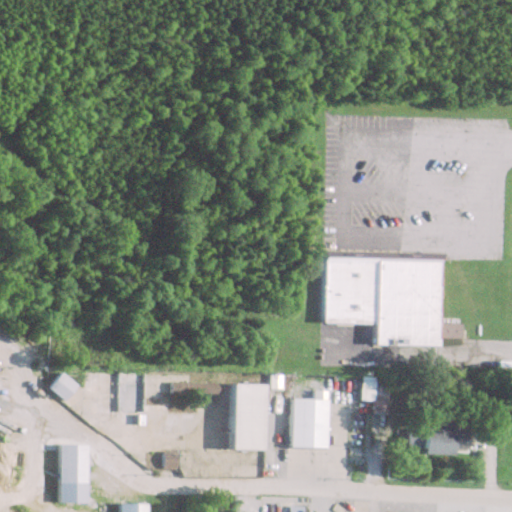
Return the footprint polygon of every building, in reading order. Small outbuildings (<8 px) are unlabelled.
[(432,346),(432,337),(455,338),(455,324),(432,324),(434,255),(318,253),(317,323),(368,324),(368,345),(432,346)] [(140,372),(113,372),(113,414),(140,414),(140,372)] [(58,400),(71,385),(56,373),(44,387),(58,400)] [(224,450),(257,450),(257,384),(224,384),(224,450)] [(285,448),(320,449),(321,400),(286,399),(285,448)] [(415,455),(448,455),(448,446),(460,446),(460,430),(402,429),(402,448),(416,448),(415,455)] [(83,504),(83,445),(53,445),(52,504),(83,504)]
